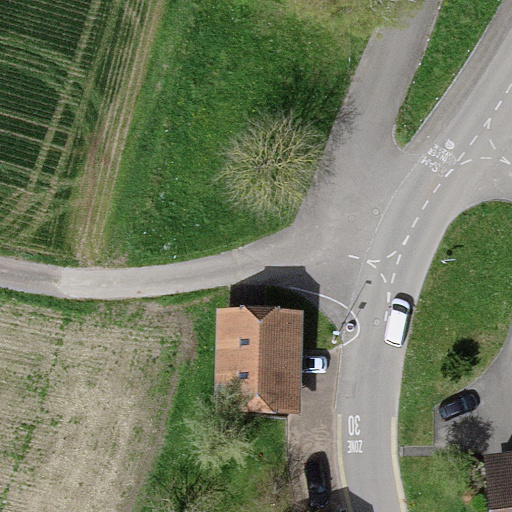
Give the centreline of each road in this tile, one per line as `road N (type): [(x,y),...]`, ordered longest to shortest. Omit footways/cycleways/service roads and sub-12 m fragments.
road 1 (unclassified): [(454,162),(389,268),(374,333),(365,414),(377,511)]
road 2 (track): [(0,269),(57,281),(164,281),(258,262)]
road 3 (track): [(258,262),(304,240),(365,176)]
road 4 (track): [(258,262),(315,258),(389,268)]
